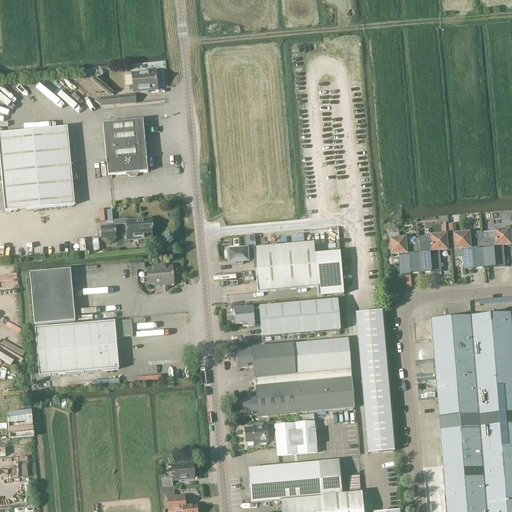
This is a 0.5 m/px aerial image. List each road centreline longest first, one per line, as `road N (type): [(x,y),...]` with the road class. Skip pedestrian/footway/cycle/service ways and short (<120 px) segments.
road 1 (unclassified): [(224,511),(179,0)]
road 2 (track): [(511,14),(183,44)]
road 3 (unclassified): [(511,291),(400,301),(417,511)]
